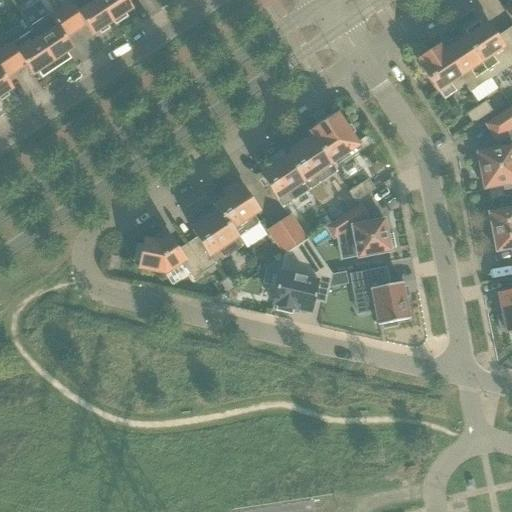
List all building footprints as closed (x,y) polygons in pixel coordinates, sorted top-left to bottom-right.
[(67,0),(71,4),(60,11),(74,32),(84,25),(92,36),(98,32),(100,36),(108,30),(106,27),(112,23),(96,0),(67,0)] [(96,0),(112,23),(112,22),(114,26),(127,17),(125,14),(132,10),(125,0),(96,0)] [(64,39),(74,32),(60,11),(50,18),(48,14),(28,28),(30,31),(56,70),(71,60),(66,53),(72,50),(64,39)] [(468,36),(464,39),(491,79),(511,65),(511,67),(511,43),(508,38),(499,44),(486,24),(482,27),(478,23),(465,32),(468,36)] [(56,70),(30,31),(0,51),(14,72),(24,65),(31,76),(37,73),(41,79),(56,70)] [(491,79),(464,39),(443,53),(465,86),(465,87),(469,93),(491,79)] [(465,86),(443,53),(442,53),(438,47),(417,61),(421,68),(420,69),(436,94),(438,93),(443,101),(465,87),(465,86)] [(4,78),(14,72),(0,51),(0,102),(8,97),(6,94),(12,90),(4,78)] [(485,102),(475,108),(482,118),(492,112),(485,102)] [(511,144),(509,131),(511,128),(511,107),(485,126),(494,139),(483,147),(484,152),(476,154),(483,190),(503,186),(504,190),(511,188),(511,144)] [(482,118),(475,108),(465,115),(472,125),(482,118)] [(308,133),(310,136),(311,135),(331,165),(332,165),(358,147),(337,115),(330,119),(328,117),(314,126),(316,129),(308,133)] [(296,152),(287,157),(310,191),(318,204),(328,197),(320,184),(337,173),(332,165),(331,165),(311,135),(310,136),(293,147),(296,152)] [(309,191),(287,157),(285,159),(280,152),(266,162),(271,168),(260,176),(282,209),(309,191)] [(368,180),(358,186),(365,196),(375,190),(368,180)] [(365,196),(358,186),(348,193),(355,203),(365,196)] [(213,206),(215,210),(216,210),(236,239),(259,224),(253,216),(258,213),(241,187),(238,190),(231,187),(225,191),(226,198),(213,206)] [(386,236),(383,221),(369,224),(365,218),(367,217),(359,206),(325,228),(333,239),(336,238),(344,236),(346,245),(354,244),(357,258),(389,252),(388,249),(394,248),(392,235),(386,236)] [(511,250),(511,256),(511,208),(487,213),(495,254),(511,250)] [(216,210),(215,210),(198,222),(201,226),(192,232),(196,239),(187,245),(204,272),(242,247),(236,239),(216,210)] [(290,216),(278,224),(294,247),(306,239),(290,216)] [(294,247),(278,224),(267,232),(282,255),(294,247)] [(204,272),(187,245),(177,252),(167,237),(158,243),(144,240),(142,247),(136,246),(133,262),(139,263),(138,270),(164,276),(183,263),(193,279),(204,272)] [(279,274),(272,305),(274,306),(274,307),(276,308),(275,312),(291,315),(292,311),(294,312),(294,310),(310,314),(313,302),(324,305),(331,275),(307,240),(293,249),(306,269),(305,274),(281,269),(279,274)] [(388,286),(385,269),(350,276),(353,294),(370,291),(377,326),(382,325),(383,329),(396,326),(395,323),(408,320),(401,283),(388,286)] [(501,316),(497,317),(500,333),(504,332),(505,333),(511,331),(511,279),(511,280),(511,286),(511,291),(497,295),(501,316)]
